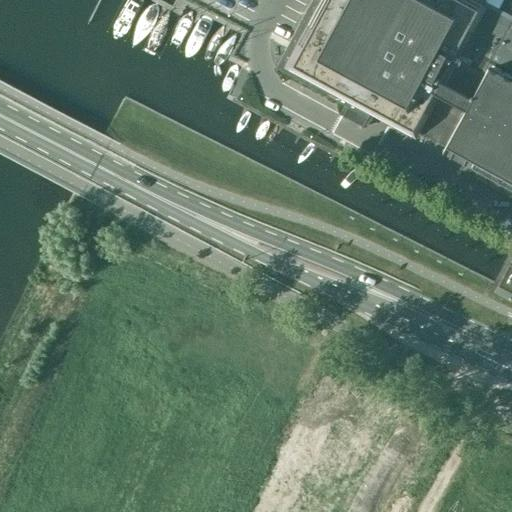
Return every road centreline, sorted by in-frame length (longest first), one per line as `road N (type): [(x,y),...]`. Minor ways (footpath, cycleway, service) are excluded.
road 1 (primary): [(212,223),(222,238),(511,376)]
road 2 (primary): [(511,349),(331,264),(212,223)]
road 3 (primary): [(212,223),(0,114)]
